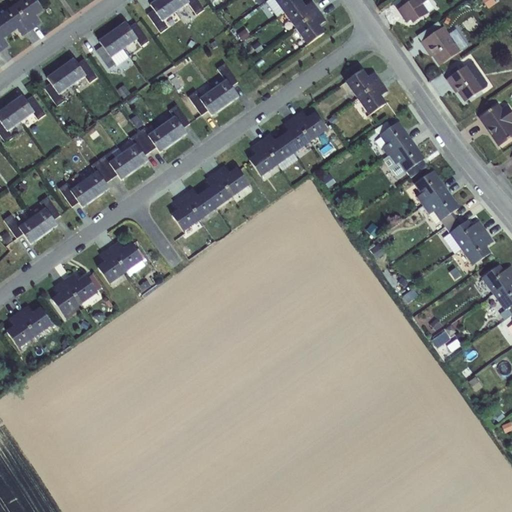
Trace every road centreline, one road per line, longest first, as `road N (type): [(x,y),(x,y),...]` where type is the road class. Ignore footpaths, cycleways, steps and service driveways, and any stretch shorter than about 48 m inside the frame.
road 1 (residential): [(132,201),(376,30)]
road 2 (residential): [(376,30),(511,215)]
road 3 (residential): [(0,296),(132,201)]
road 4 (residential): [(115,0),(0,84)]
